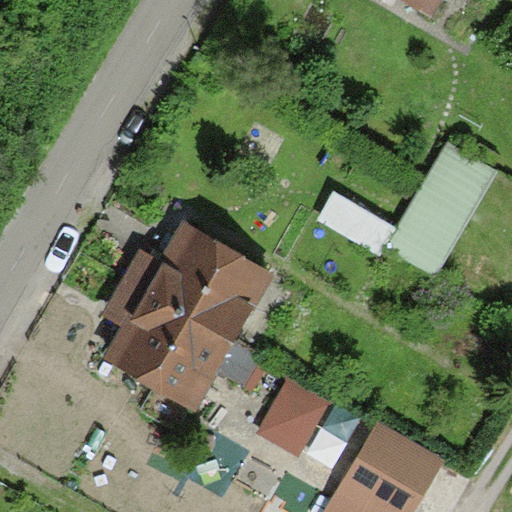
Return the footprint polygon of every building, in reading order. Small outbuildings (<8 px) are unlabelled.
[(392,0),(435,23),(447,0),(392,0)] [(378,229),(427,257),(485,157),(437,129),(378,229)] [(369,226),(381,206),(316,169),(299,199),(364,236),(369,226)] [(140,229),(121,262),(224,320),(262,254),(180,208),(161,242),(140,229)] [(255,338),(224,320),(121,262),(107,288),(124,298),(99,343),(184,391),(207,351),(238,368),(255,338)] [(263,438),(308,458),(336,397),(291,377),(263,438)] [(328,511),(422,511),(453,461),(383,420),(328,511)]
